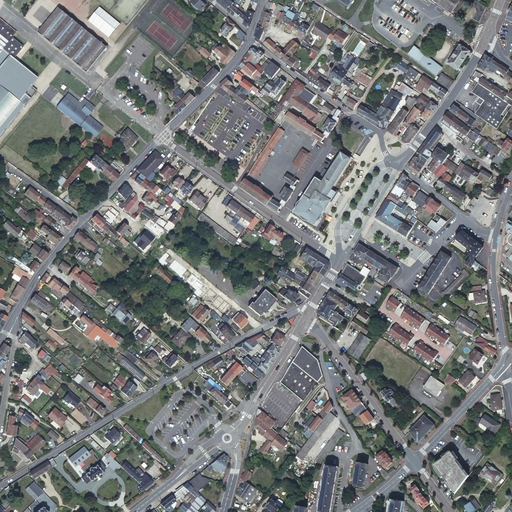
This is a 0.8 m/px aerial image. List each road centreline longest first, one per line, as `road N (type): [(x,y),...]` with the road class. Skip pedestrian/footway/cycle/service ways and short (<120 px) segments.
road 1 (residential): [(309,311),(298,309),(224,350),(0,484)]
road 2 (tertiary): [(413,461),(307,315)]
road 3 (unknown): [(219,177),(247,110),(232,107),(197,160)]
road 4 (secondary): [(484,40),(399,163)]
road 5 (residential): [(281,221),(161,135)]
road 6 (secondary): [(307,315),(233,431)]
road 7 (residential): [(161,135),(224,72),(249,34)]
road 8 (residential): [(7,324),(81,218)]
road 9 (residential): [(281,221),(348,111)]
road 10 (residential): [(413,461),(500,369)]
road 11 (residential): [(348,111),(249,34)]
road 12 (secondary): [(389,161),(369,173),(339,220),(339,262)]
